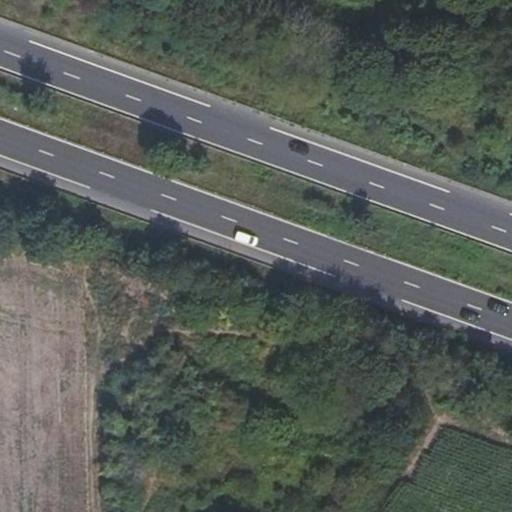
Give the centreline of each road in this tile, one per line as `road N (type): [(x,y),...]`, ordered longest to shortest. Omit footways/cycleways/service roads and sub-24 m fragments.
road 1 (motorway): [(0,133),(511,321)]
road 2 (motorway): [(511,229),(0,48)]
road 3 (track): [(94,511),(81,305)]
